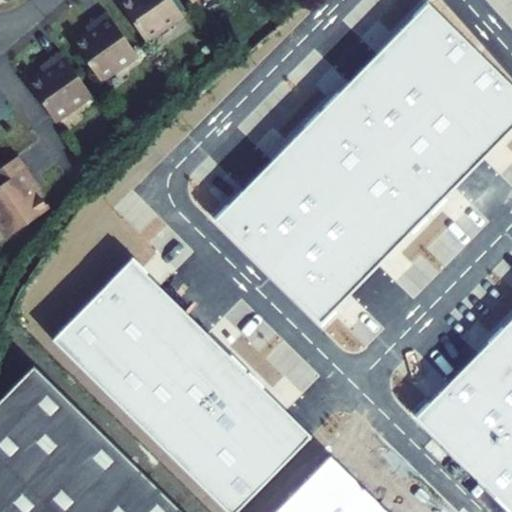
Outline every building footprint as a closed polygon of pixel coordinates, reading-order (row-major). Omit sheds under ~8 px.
[(121,0),(119,2),(146,42),(183,16),(171,0),(121,0)] [(511,128),(511,86),(427,3),(215,220),(321,324),(511,128)] [(88,32),(73,42),(101,82),(137,56),(106,12),(85,27),(88,32)] [(43,71),(28,82),(50,114),(55,121),(92,95),(61,52),(39,67),(43,71)] [(41,189),(18,156),(0,168),(0,226),(7,237),(48,209),(37,192),(41,189)] [(131,260),(52,341),(226,511),(237,511),(311,437),(131,260)] [(511,511),(511,321),(416,419),(511,511)] [(182,511),(34,366),(0,400),(0,511),(182,511)] [(387,511),(331,456),(276,511),(387,511)]
